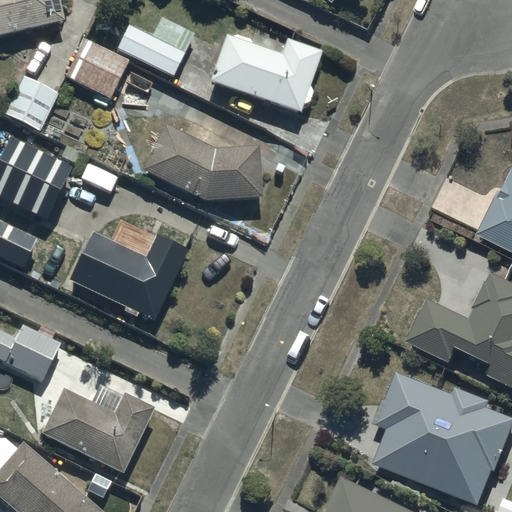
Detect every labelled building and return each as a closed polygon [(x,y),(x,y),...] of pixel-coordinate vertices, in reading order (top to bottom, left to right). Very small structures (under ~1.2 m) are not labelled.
[(0,0),(0,33),(63,20),(58,0),(0,0)] [(127,24),(115,49),(171,77),(193,32),(160,16),(150,36),(127,24)] [(224,34),(207,79),(298,112),(302,102),(303,102),(304,102),(305,102),(306,101),(307,101),(307,100),(308,100),(308,99),(309,98),(309,97),(310,97),(310,96),(310,95),(310,94),(310,93),(310,92),(310,91),(310,90),(310,89),(309,89),(309,88),(308,87),(307,86),(320,50),(258,27),(251,43),(248,42),(249,40),(233,34),(232,37),(224,34)] [(83,38),(64,76),(109,98),(128,60),(83,38)] [(3,114),(39,131),(57,92),(21,75),(3,114)] [(163,124),(141,169),(202,200),(260,196),(257,145),(212,148),(163,124)] [(69,165),(9,136),(3,146),(0,145),(0,198),(44,219),(69,165)] [(511,249),(511,167),(476,232),(511,249)] [(0,221),(0,257),(21,268),(36,239),(0,221)] [(153,321),(186,249),(155,234),(149,246),(139,241),(134,252),(91,230),(67,280),(123,307),(122,310),(135,316),(136,313),(153,321)] [(428,298),(407,339),(449,361),(454,352),(452,351),(456,344),(494,363),(488,374),(511,385),(511,281),(492,271),(468,318),(428,298)] [(0,330),(0,360),(40,381),(60,343),(21,323),(14,338),(0,330)] [(388,428),(373,463),(479,504),(493,468),(496,469),(511,427),(511,415),(488,407),(491,400),(455,386),(453,392),(397,371),(377,424),(388,428)] [(43,425),(39,433),(121,472),(152,406),(122,392),(120,396),(96,384),(92,393),(89,392),(86,399),(60,387),(55,399),(49,396),(48,396),(47,396),(46,397),(45,397),(44,398),(43,399),(42,399),(41,400),(40,400),(40,401),(39,402),(38,403),(37,404),(37,405),(36,406),(36,407),(36,408),(35,409),(35,410),(35,411),(35,412),(35,413),(35,414),(35,415),(35,416),(35,417),(35,418),(35,419),(36,419),(36,420),(37,421),(37,422),(37,423),(43,425)] [(0,499),(14,511),(102,511),(103,511),(21,441),(16,448),(2,436),(0,438),(0,499)] [(431,511),(364,477),(361,483),(352,479),(357,469),(347,465),(323,511),(431,511)]
